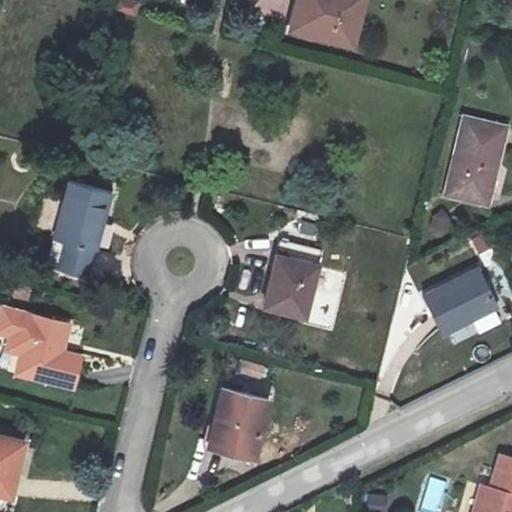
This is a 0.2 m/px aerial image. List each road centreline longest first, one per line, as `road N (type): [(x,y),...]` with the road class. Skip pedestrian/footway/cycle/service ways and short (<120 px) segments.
road 1 (unclassified): [(235,511),(511,373)]
road 2 (residential): [(179,268),(128,511)]
